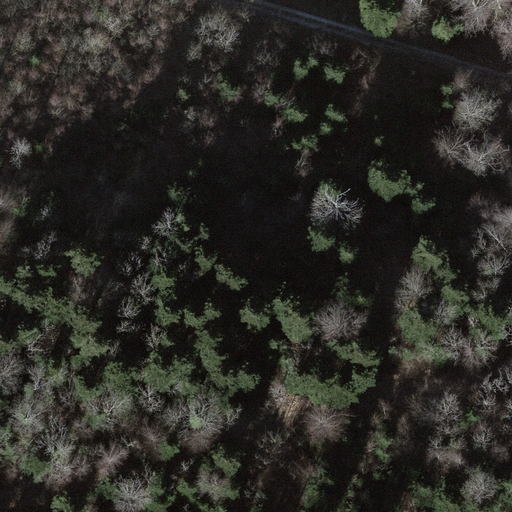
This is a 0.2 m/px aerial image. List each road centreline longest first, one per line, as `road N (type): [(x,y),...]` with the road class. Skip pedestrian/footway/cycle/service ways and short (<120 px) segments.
road 1 (track): [(511,366),(429,380),(0,501)]
road 2 (track): [(511,77),(244,0)]
